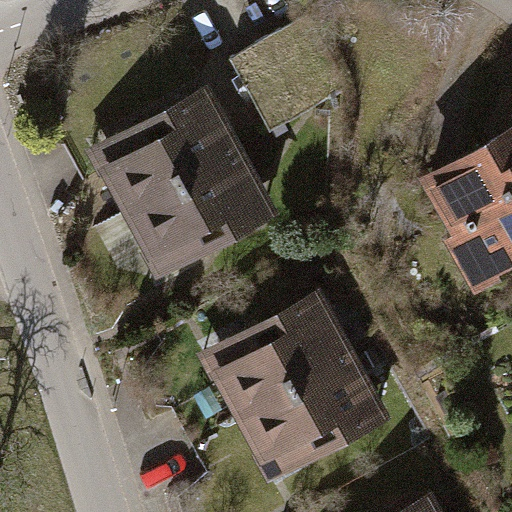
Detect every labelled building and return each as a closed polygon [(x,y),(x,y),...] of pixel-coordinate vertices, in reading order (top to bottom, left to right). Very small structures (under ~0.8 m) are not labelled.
[(226,67),(267,139),(335,100),(293,29),(226,67)] [(236,157),(197,85),(73,152),(112,224),(236,157)] [(511,123),(402,184),(466,300),(511,275),(511,123)] [(275,228),(236,157),(112,224),(152,296),(275,228)] [(349,358),(312,288),(184,356),(221,426),(349,358)] [(387,428),(349,358),(221,426),(259,496),(387,428)] [(430,511),(420,493),(383,511),(430,511)]
